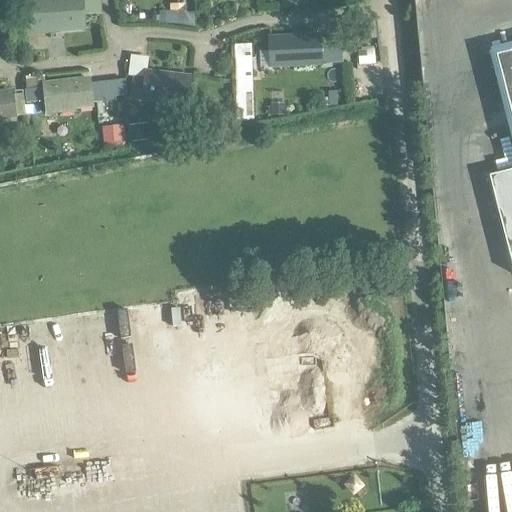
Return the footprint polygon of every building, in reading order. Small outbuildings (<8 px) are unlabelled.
[(26,0),(19,0),(17,15),(28,14),(29,33),(84,29),(81,0),(52,0),(27,2),(26,0)] [(185,0),(169,0),(170,25),(196,28),(196,13),(186,14),(185,0)] [(329,63),(329,51),(320,52),(320,35),(269,39),(271,69),(321,65),(321,64),(329,63)] [(253,98),(251,46),(234,46),(236,98),(253,98)] [(511,47),(488,54),(511,146),(511,172),(490,178),(511,264),(511,47)] [(374,51),(357,52),(359,66),(375,65),(374,51)] [(133,79),(131,99),(186,106),(189,78),(147,73),(146,81),(133,79)] [(26,90),(24,91),(26,104),(45,102),(44,86),(45,85),(44,76),(25,78),(26,90)] [(45,85),(44,86),(45,102),(47,116),(74,112),(74,110),(92,108),(89,80),(45,85)] [(11,93),(0,94),(0,113),(1,113),(2,120),(15,118),(11,93)] [(284,104),(270,105),(270,109),(267,109),(267,116),(271,116),(271,117),(285,116),(284,104)] [(149,124),(129,126),(131,143),(150,141),(149,124)] [(122,126),(103,128),(104,148),(124,146),(122,126)] [(444,307),(448,331),(457,330),(453,306),(444,307)] [(299,405),(280,409),(283,421),(301,418),(299,405)]
